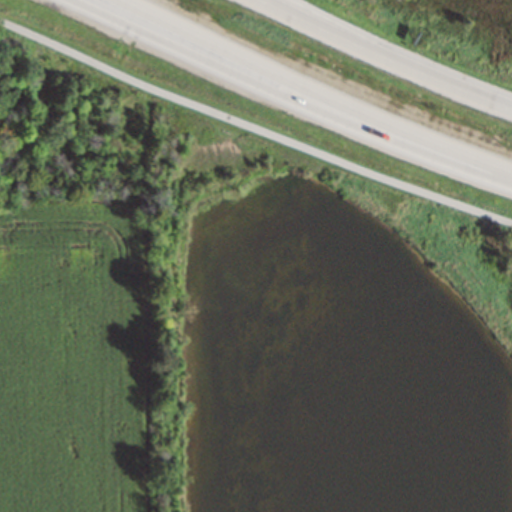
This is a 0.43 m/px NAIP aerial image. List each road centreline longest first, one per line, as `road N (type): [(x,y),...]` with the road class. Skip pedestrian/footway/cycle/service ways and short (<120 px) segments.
road 1 (trunk): [(71,0),(262,87),(511,185)]
road 2 (trunk): [(117,0),(511,171)]
road 3 (trunk): [(511,108),(259,0)]
